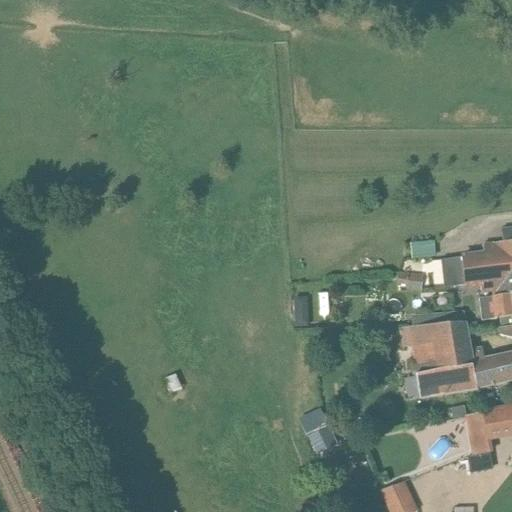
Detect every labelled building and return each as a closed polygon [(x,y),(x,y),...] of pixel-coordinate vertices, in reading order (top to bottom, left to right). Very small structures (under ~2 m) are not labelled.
[(484,257),(461,259),(464,285),(481,283),(483,293),(492,292),(493,298),(477,300),(480,322),(495,320),(495,321),(497,329),(511,327),(511,230),(501,232),(502,245),(483,247),(484,257)] [(414,254),(437,252),(436,239),(413,240),(414,254)] [(419,292),(421,277),(397,275),(396,285),(406,286),(405,291),(419,292)] [(306,318),(293,319),(294,330),(307,329),(306,318)] [(476,390),(511,380),(511,358),(484,364),(480,351),(468,352),(464,322),(423,327),(409,329),(414,363),(412,363),(414,378),(415,378),(419,400),(476,391),(476,390)] [(511,341),(511,328),(500,330),(500,336),(511,341)] [(511,408),(466,415),(473,457),(490,454),(487,437),(509,434),(511,433),(511,408)] [(298,423),(307,441),(308,440),(328,430),(319,412),(298,423)] [(336,446),(328,430),(308,440),(316,456),(336,446)] [(388,511),(415,511),(404,483),(379,493),(388,511)]
